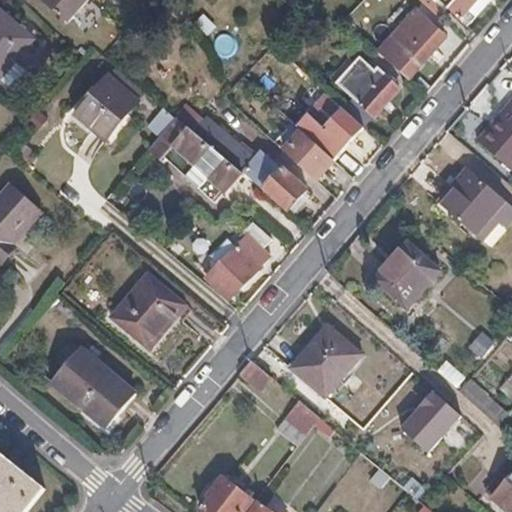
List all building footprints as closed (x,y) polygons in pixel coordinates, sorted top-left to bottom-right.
[(49,9),(63,21),(68,26),(90,0),(45,0),(43,3),(49,9)] [(311,4),(306,0),(281,0),(299,16),(311,4)] [(421,3),(417,0),(394,0),(410,15),(421,3)] [(417,0),(421,3),(440,20),(445,14),(428,0),(417,0)] [(462,23),(482,0),(458,0),(449,12),(462,23)] [(482,0),(462,23),(468,29),(492,0),(482,0)] [(54,32),(63,21),(49,9),(40,19),(54,32)] [(1,15),(0,15),(0,80),(34,42),(1,15)] [(422,19),(386,61),(408,83),(446,40),(422,19)] [(355,103),(375,121),(400,92),(378,73),(375,77),(360,64),(338,87),(355,103)] [(108,79),(75,117),(96,135),(106,144),(139,107),(108,79)] [(346,114),(365,132),(375,121),(355,103),(346,114)] [(345,154),(365,132),(346,114),(342,110),(332,121),(327,116),(316,127),(345,154)] [(173,120),(163,112),(148,130),(157,138),(173,120)] [(511,115),(498,132),(493,128),(479,146),(511,173),(511,115)] [(256,161),(207,119),(192,135),(237,173),(289,216),(306,195),(280,172),(278,174),(259,157),(256,161)] [(306,138),(316,127),(307,119),(298,130),(302,134),(306,138)] [(237,173),(192,135),(176,122),(163,138),(196,169),(220,191),(237,173)] [(306,138),(335,165),(345,154),(316,127),(306,138)] [(317,184),(335,165),(306,138),(302,134),(284,153),(317,184)] [(211,200),(220,191),(196,169),(188,178),(211,200)] [(457,194),(443,211),(476,239),(506,205),(467,172),(451,188),(457,194)] [(16,250),(13,247),(41,215),(10,188),(0,199),(0,264),(2,266),(16,250)] [(246,234),(248,237),(264,251),(271,243),(253,226),(246,234)] [(264,251),(248,237),(205,282),(229,304),(271,259),(264,251)] [(407,312),(440,276),(407,246),(375,284),(407,312)] [(110,320),(149,354),(188,308),(147,276),(110,320)] [(325,399),(362,358),(328,329),(315,344),(317,346),(295,372),(325,399)] [(80,351),(51,385),(108,432),(137,398),(80,351)] [(272,379),(253,362),(241,377),(260,394),(272,379)] [(402,434),(430,459),(465,421),(435,394),(402,434)] [(307,438),(314,429),(320,420),(301,404),(287,421),(307,438)] [(329,441),(336,433),(320,420),(314,429),(329,441)] [(297,450),(307,438),(287,421),(277,433),(297,450)] [(0,511),(27,511),(45,489),(0,453),(0,511)] [(508,511),(511,511),(511,479),(495,500),(508,511)] [(244,511),(251,504),(224,482),(201,511),(202,511),(244,511)]
